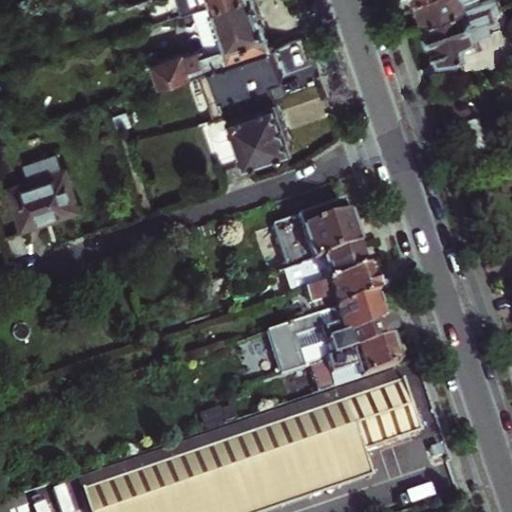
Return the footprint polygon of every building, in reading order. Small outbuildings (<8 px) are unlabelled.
[(267,0),(221,0),(234,38),(221,43),(218,34),(210,36),(160,53),(167,75),(280,38),(277,30),(270,9),(267,0)] [(175,0),(178,8),(198,1),(202,0),(175,0)] [(234,38),(221,0),(202,0),(198,1),(210,36),(218,34),(221,43),(234,38)] [(424,23),(478,4),(476,0),(413,0),(417,10),(421,24),(424,23)] [(431,45),(437,61),(477,46),(473,34),(505,24),(501,10),(497,0),(490,0),(478,4),(424,23),(431,45)] [(511,5),(501,10),(505,24),(507,30),(511,28),(511,27),(511,5)] [(226,108),(221,113),(224,124),(232,126),(247,121),(257,151),(303,135),(287,88),(264,96),(226,108)] [(19,180),(32,220),(64,209),(86,201),(73,161),(19,180)] [(278,219),(283,233),(352,209),(349,202),(347,195),(278,219)] [(306,251),(308,258),(363,240),(357,223),(352,209),(283,233),(291,256),(306,251)] [(289,265),(297,289),(371,264),(367,251),(363,240),(308,258),(289,265)] [(371,264),(297,289),(299,297),(312,293),(314,298),(322,296),(326,307),(380,289),(375,275),(371,264)] [(287,368),(309,361),(387,334),(381,318),(389,315),(386,308),(380,289),(326,307),(305,314),(272,325),(287,368)] [(326,307),(322,296),(314,298),(312,293),(299,297),(305,314),(326,307)] [(318,388),(404,358),(399,345),(394,332),(387,334),(309,361),(318,388)] [(83,468),(89,483),(409,370),(404,358),(318,388),(83,468)] [(427,422),(409,370),(89,483),(99,508),(100,511),(247,511),(381,465),(373,441),(427,422)] [(446,437),(435,440),(438,451),(449,447),(446,437)]
